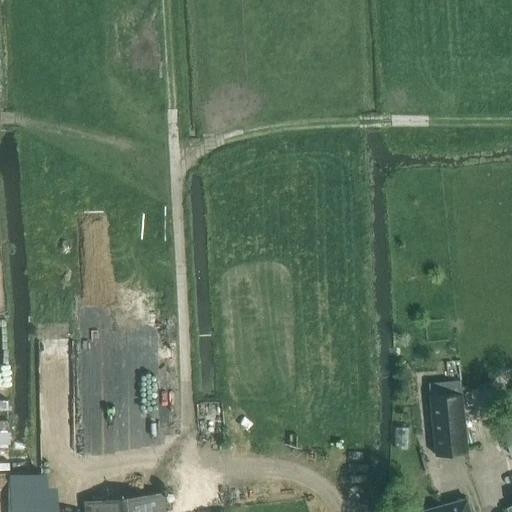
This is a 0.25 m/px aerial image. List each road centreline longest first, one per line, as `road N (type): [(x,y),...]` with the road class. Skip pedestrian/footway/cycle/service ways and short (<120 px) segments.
road 1 (track): [(164,0),(176,168),(238,134),(511,121)]
road 2 (track): [(342,511),(307,479),(207,464),(188,446),(176,168)]
road 3 (track): [(44,124),(176,168)]
